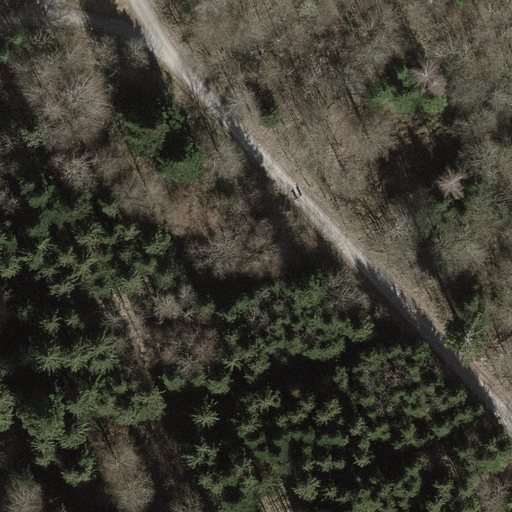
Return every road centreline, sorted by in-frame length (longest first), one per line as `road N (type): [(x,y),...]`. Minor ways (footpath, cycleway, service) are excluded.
road 1 (track): [(511,421),(154,42)]
road 2 (track): [(154,42),(107,18),(71,12),(0,24)]
